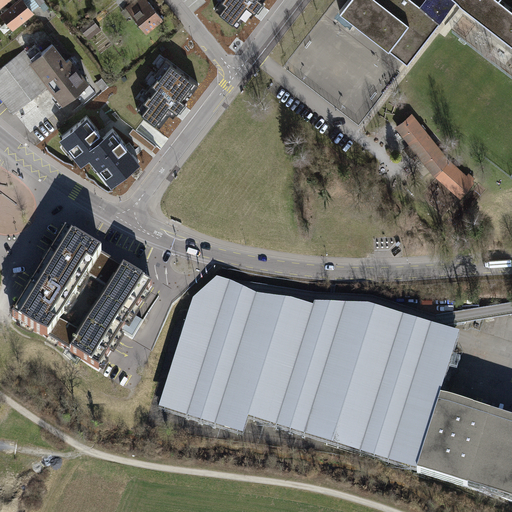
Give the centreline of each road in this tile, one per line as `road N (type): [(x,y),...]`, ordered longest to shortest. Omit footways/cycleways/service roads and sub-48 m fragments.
road 1 (track): [(393,511),(292,484),(119,459),(80,447),(0,395)]
road 2 (residential): [(129,217),(186,244),(300,268),(511,265)]
road 3 (residential): [(129,217),(233,71)]
road 4 (residential): [(0,136),(76,192),(129,217)]
